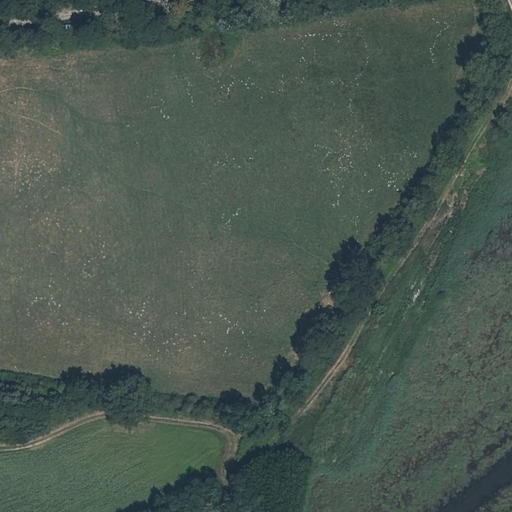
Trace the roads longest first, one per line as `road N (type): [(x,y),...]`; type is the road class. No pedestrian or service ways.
road 1 (track): [(186,0),(0,28)]
road 2 (track): [(511,82),(436,209)]
